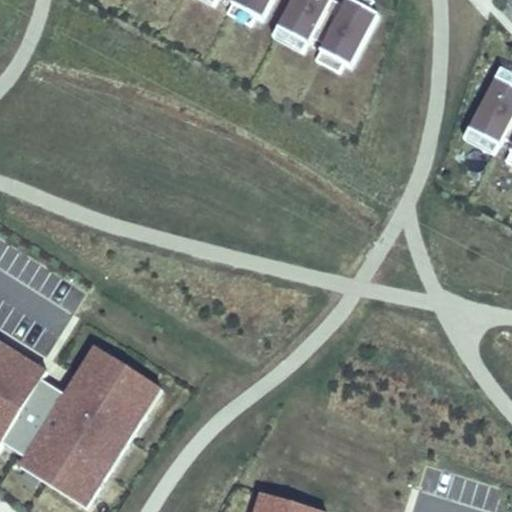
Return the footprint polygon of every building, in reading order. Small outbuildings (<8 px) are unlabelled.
[(236,0),(229,15),(252,27),(256,19),(263,23),(275,0),(220,0),(222,1),(222,0),(236,0)] [(335,0),(295,0),(278,32),(309,48),(314,40),(325,46),(316,63),(339,75),(344,66),(351,70),(379,17),(349,2),(341,19),(329,13),(335,0)] [(511,87),(498,80),(471,133),(501,148),(505,141),(511,145),(511,156),(508,164),(511,166),(511,87)] [(0,350),(4,345),(0,342),(0,450),(4,445),(96,503),(151,417),(142,411),(158,387),(107,354),(76,403),(0,354),(0,350)] [(311,511),(271,500),(267,511),(311,511)]
